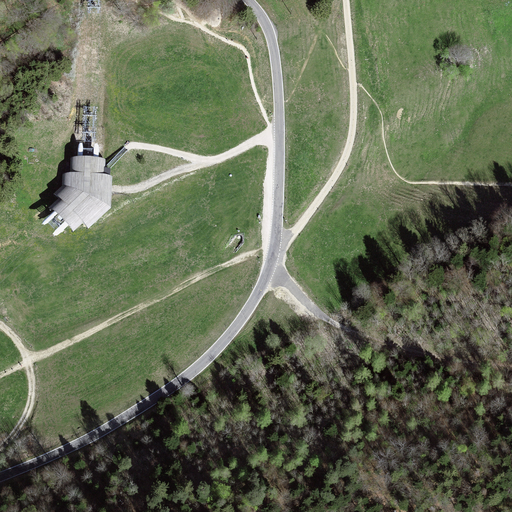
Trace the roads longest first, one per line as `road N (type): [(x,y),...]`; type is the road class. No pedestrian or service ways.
road 1 (tertiary): [(0,476),(91,435),(189,374),(228,336),(263,282),(276,237),(277,75),(268,28),(249,0)]
road 2 (track): [(274,251),(345,156),(353,82)]
road 3 (track): [(0,324),(22,348),(31,388),(22,421),(0,446)]
